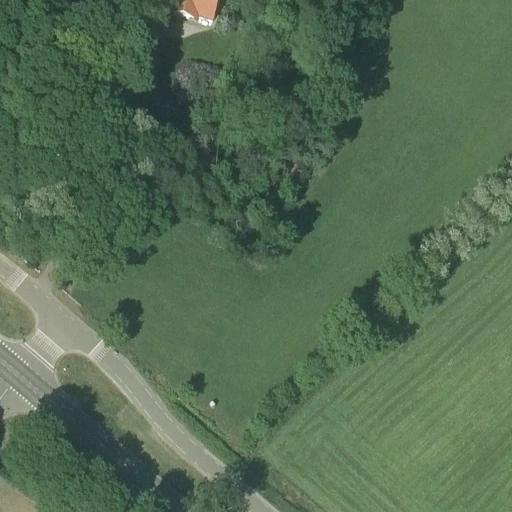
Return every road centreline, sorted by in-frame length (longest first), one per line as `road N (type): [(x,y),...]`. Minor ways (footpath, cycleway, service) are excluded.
road 1 (unknown): [(31,306),(83,216),(81,85),(124,0)]
road 2 (unclassified): [(278,511),(51,324)]
road 3 (primary): [(177,511),(22,378)]
